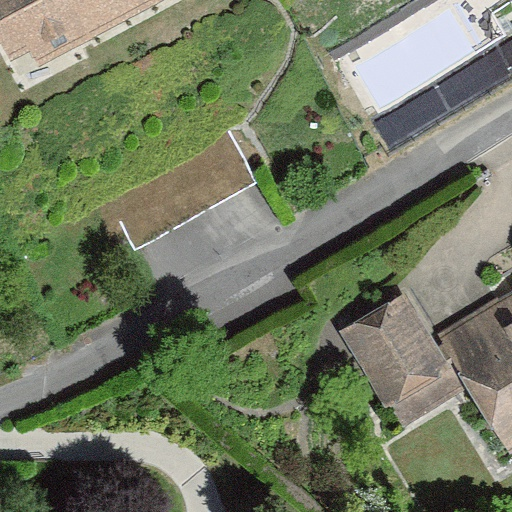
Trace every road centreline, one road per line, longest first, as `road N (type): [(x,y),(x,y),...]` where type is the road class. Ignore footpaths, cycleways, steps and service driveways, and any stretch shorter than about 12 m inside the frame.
road 1 (residential): [(0,417),(60,393),(511,128)]
road 2 (unknown): [(0,437),(180,462),(207,511)]
